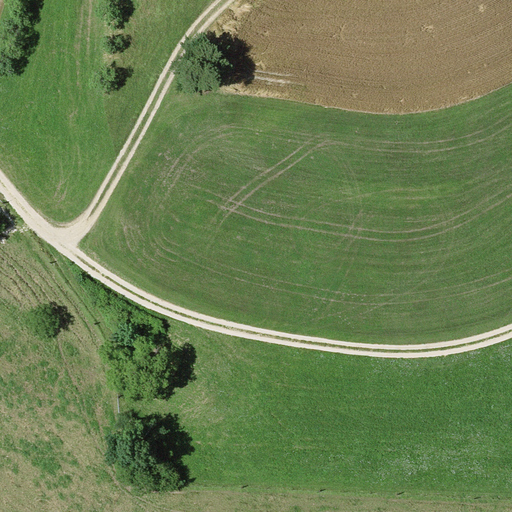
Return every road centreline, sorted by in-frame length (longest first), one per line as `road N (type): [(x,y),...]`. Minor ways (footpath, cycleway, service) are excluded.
road 1 (track): [(511,328),(450,347),(290,340),(211,322),(117,283),(60,241)]
road 2 (track): [(224,0),(161,84),(90,217),(60,241)]
